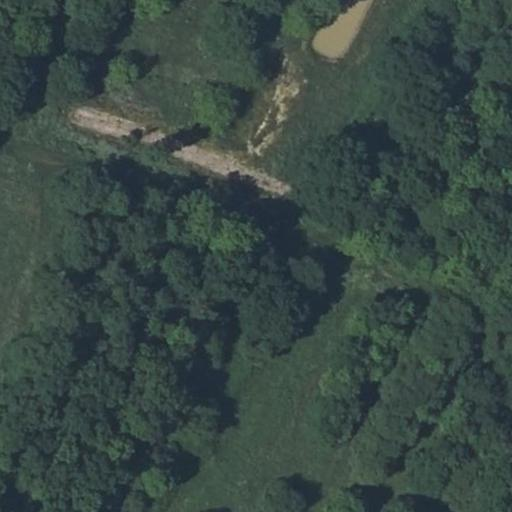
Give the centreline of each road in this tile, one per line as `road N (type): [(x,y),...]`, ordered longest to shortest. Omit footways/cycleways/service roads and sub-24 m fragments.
road 1 (track): [(511,316),(299,236),(84,168),(0,152)]
road 2 (track): [(11,151),(21,93),(62,0)]
